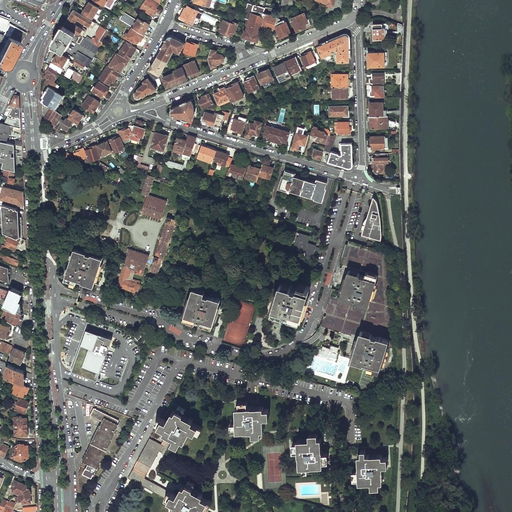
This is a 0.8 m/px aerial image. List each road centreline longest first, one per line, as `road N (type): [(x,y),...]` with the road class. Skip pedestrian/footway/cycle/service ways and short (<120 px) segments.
road 1 (primary): [(59,489),(37,155)]
road 2 (primary): [(29,151),(43,481)]
road 3 (residential): [(167,121),(358,178)]
road 4 (residential): [(358,178),(350,20)]
